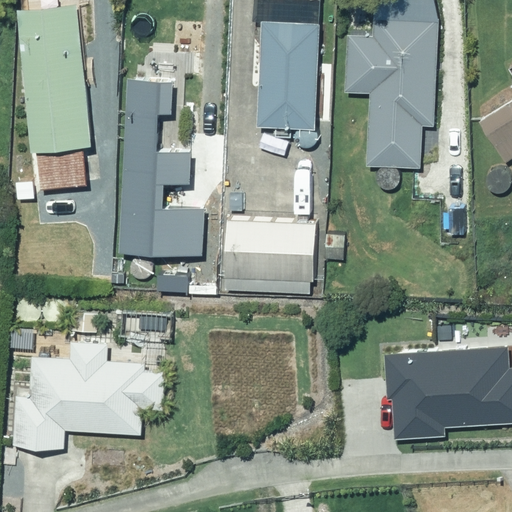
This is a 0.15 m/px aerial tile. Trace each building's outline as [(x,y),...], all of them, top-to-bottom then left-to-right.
[(98,179),(94,138),(97,138),(81,0),(53,0),(21,4),(36,144),(39,144),(44,185),(98,179)] [(373,87),(370,160),(401,161),(400,168),(417,169),(417,162),(424,162),(426,120),(438,121),(442,14),(377,11),(376,31),(351,30),(349,86),(373,87)] [(276,121),(276,129),(293,130),(293,122),(320,123),(324,18),(266,16),(262,120),(276,121)] [(178,73),(131,70),(124,185),(168,187),(169,179),(190,180),(193,144),(161,142),(163,109),(176,109),(178,73)] [(511,98),(483,117),(509,158),(511,155),(511,98)] [(204,139),(203,159),(216,159),(217,139),(204,139)] [(215,195),(217,166),(200,165),(198,194),(215,195)] [(229,272),(318,275),(320,219),(231,215),(229,272)] [(32,393),(18,392),(15,441),(67,444),(68,426),(142,431),(144,406),(167,407),(169,366),(155,365),(156,356),(144,356),(144,348),(108,345),(108,338),(98,338),(99,327),(78,325),(77,338),(72,338),(71,351),(61,351),(61,342),(40,340),(39,353),(35,353),(32,393)] [(510,341),(386,348),(389,390),(395,390),(397,434),(447,432),(447,421),(511,417),(511,363),(511,364),(510,341)]
